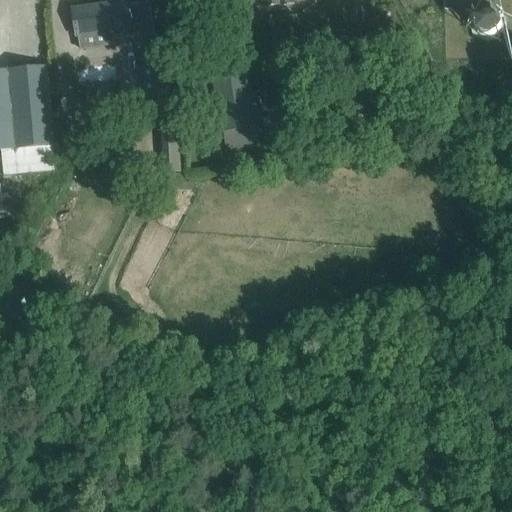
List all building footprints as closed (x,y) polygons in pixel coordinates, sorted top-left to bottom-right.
[(444,0),(444,9),(479,8),(477,9),(476,11),(475,13),(474,15),(474,16),(473,18),(473,20),(473,23),(474,26),(475,27),(476,29),(477,30),(479,32),(480,33),(482,34),(484,34),(487,35),(488,35),(490,35),(492,35),(494,34),(495,34),(496,33),(498,32),(500,30),(501,28),(502,27),(503,25),(503,23),(504,22),(504,19),(503,17),(503,16),(502,15),(501,13),(501,12),(499,10),(497,8),(494,7),(494,0),(444,0)] [(76,37),(79,36),(81,51),(113,45),(112,41),(132,38),(127,1),(72,9),(76,37)] [(147,108),(168,107),(166,48),(145,49),(147,108)] [(0,152),(1,152),(4,177),(55,172),(52,147),(55,147),(48,68),(49,67),(49,66),(0,70),(0,152)] [(220,133),(257,127),(248,73),(211,79),(220,133)] [(183,174),(182,174),(167,174),(168,190),(192,189),(191,182),(183,181),(183,174)]
